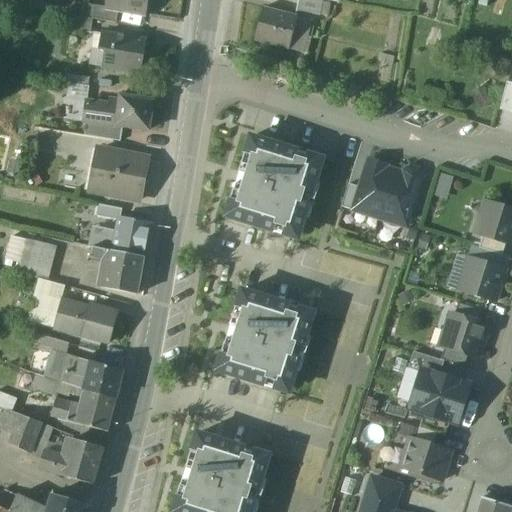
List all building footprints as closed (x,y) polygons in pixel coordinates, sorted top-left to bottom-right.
[(106,0),(105,10),(104,12),(146,18),(148,0),(106,0)] [(323,1),(318,0),(298,0),(296,12),(320,16),(323,1)] [(52,3),(35,1),(34,11),(57,15),(59,3),(53,2),(52,3)] [(105,10),(94,8),(92,21),(114,25),(116,14),(104,12),(105,10)] [(296,18),(262,9),(254,42),(288,50),(296,18)] [(92,21),(71,18),(68,32),(90,35),(92,21)] [(145,44),(101,37),(98,53),(104,54),(102,70),(140,75),(145,44)] [(511,85),(507,84),(500,111),(511,114),(511,85)] [(120,99),(119,109),(86,105),(84,124),(87,124),(123,129),(149,132),(153,103),(120,99)] [(123,129),(87,124),(85,137),(121,143),(123,129)] [(325,164),(248,142),(226,218),(304,240),(325,164)] [(149,162),(94,151),(86,191),(141,202),(149,162)] [(379,220),(394,172),(386,170),(387,167),(369,162),(360,190),(353,212),(379,220)] [(433,184),(451,189),(456,172),(438,167),(433,184)] [(394,172),(379,220),(406,228),(422,178),(418,172),(409,169),(403,172),(402,175),(394,172)] [(342,208),(353,212),(360,190),(349,187),(342,208)] [(511,211),(484,203),(474,236),(482,238),(505,245),(511,247),(511,211)] [(109,208),(96,205),(93,217),(107,220),(109,208)] [(149,225),(120,220),(115,254),(143,259),(149,225)] [(110,239),(95,235),(91,250),(107,253),(110,239)] [(505,245),(482,238),(478,250),(501,257),(505,245)] [(56,249),(27,242),(18,275),(47,283),(56,249)] [(107,253),(91,250),(89,260),(106,265),(108,254),(107,253)] [(115,254),(108,253),(108,254),(106,265),(102,290),(136,297),(143,259),(115,254)] [(505,271),(467,259),(462,277),(466,278),(462,292),(457,291),(457,292),(495,304),(505,271)] [(316,315),(239,294),(218,372),(295,393),(316,315)] [(97,313),(61,302),(53,330),(108,346),(117,315),(98,309),(97,313)] [(480,312),(458,305),(454,316),(477,323),(480,312)] [(454,316),(450,315),(444,333),(448,334),(444,348),(440,346),(439,348),(467,357),(478,360),(488,327),(477,323),(454,316)] [(467,357),(444,350),(440,361),(443,362),(463,368),(467,357)] [(65,356),(50,352),(43,377),(59,383),(63,367),(65,356)] [(440,362),(413,353),(407,370),(421,374),(421,372),(439,378),(443,362),(440,361),(440,362)] [(89,364),(79,361),(76,376),(79,377),(76,389),(83,391),(89,364)] [(123,372),(89,364),(83,391),(84,391),(84,392),(116,400),(123,372)] [(76,376),(67,373),(63,367),(59,383),(71,387),(76,389),(79,377),(76,376)] [(439,378),(421,372),(421,374),(408,414),(422,418),(423,415),(450,423),(455,425),(467,387),(439,378)] [(43,377),(36,375),(31,390),(55,397),(59,383),(43,377)] [(76,389),(71,387),(69,395),(82,399),(84,392),(84,391),(83,391),(76,389)] [(116,400),(84,392),(82,399),(80,407),(75,424),(107,432),(116,400)] [(16,401),(0,394),(0,408),(5,411),(11,413),(16,401)] [(80,407),(72,404),(70,409),(67,421),(75,424),(80,407)] [(70,409),(53,405),(50,417),(67,421),(70,409)] [(11,413),(5,411),(0,424),(0,430),(12,435),(20,417),(11,413)] [(450,423),(423,415),(422,418),(418,430),(445,438),(450,423)] [(39,424),(20,417),(12,435),(8,446),(27,454),(39,424)] [(256,511),(272,458),(195,436),(173,511),(256,511)] [(450,452),(410,439),(400,471),(440,483),(450,452)] [(103,450),(70,441),(65,458),(59,476),(92,485),(103,450)] [(65,458),(44,453),(44,454),(42,460),(39,471),(59,476),(65,458)] [(398,511),(405,490),(372,480),(362,511),(398,511)] [(10,511),(17,497),(6,492),(0,504),(0,509),(5,511),(10,511)] [(83,511),(86,506),(52,496),(46,511),(83,511)] [(33,504),(17,497),(10,511),(37,511),(32,509),(33,504)] [(511,511),(511,509),(511,508),(481,499),(476,511),(511,511)]
